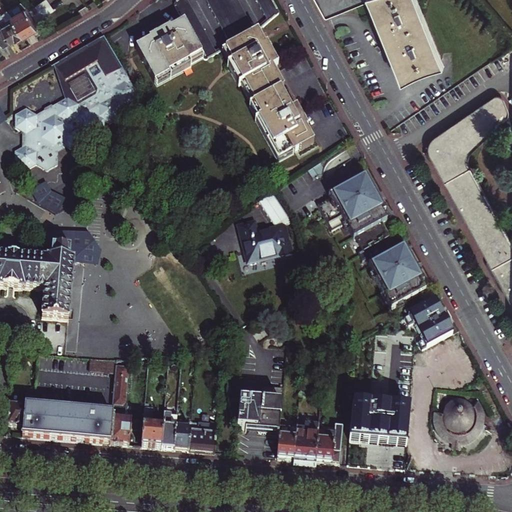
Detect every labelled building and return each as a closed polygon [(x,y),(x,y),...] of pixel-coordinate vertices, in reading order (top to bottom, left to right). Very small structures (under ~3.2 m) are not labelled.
[(47,0),(44,0),(37,4),(41,11),(50,6),(47,0)] [(156,89),(190,70),(189,67),(203,59),(204,62),(216,55),(210,44),(206,38),(203,32),(200,26),(196,20),(193,14),(191,10),(189,8),(185,0),(178,0),(172,5),(177,14),(181,20),(182,23),(169,31),(168,29),(147,40),(148,42),(134,50),(156,89)] [(273,70),(278,67),(267,46),(266,47),(257,33),(255,34),(249,22),(245,16),(242,10),(238,4),(236,0),(203,0),(207,5),(210,12),(214,18),(217,24),(218,26),(221,30),(224,36),(230,47),(226,50),(235,66),(229,70),(240,90),(242,89),(253,108),(251,109),(259,123),(256,124),(279,165),(314,145),(307,131),(309,130),(298,109),(292,112),(281,92),(284,91),(273,70)] [(254,0),(259,8),(263,15),(268,24),(279,14),(276,8),(272,2),(271,0),(254,0)] [(316,0),(326,18),(370,0),(373,0),(385,28),(387,27),(401,63),(407,77),(440,65),(425,27),(413,0),(316,0)] [(13,17),(24,36),(38,28),(26,7),(12,15),(13,17)] [(0,12),(0,24),(11,44),(24,36),(13,17),(6,21),(3,15),(0,12)] [(0,44),(4,48),(11,44),(0,24),(0,44)] [(123,109),(139,100),(113,56),(103,38),(68,59),(80,75),(85,72),(96,91),(95,94),(102,103),(116,122),(120,120),(120,107),(123,109)] [(68,59),(54,67),(64,84),(80,75),(68,59)] [(95,94),(91,89),(89,95),(83,99),(75,97),(72,91),(73,84),(80,80),(85,82),(80,75),(64,84),(54,67),(64,101),(67,100),(77,107),(94,97),(95,94)] [(85,72),(80,75),(85,82),(88,82),(91,89),(95,94),(96,91),(85,72)] [(56,156),(49,151),(66,141),(65,150),(76,157),(86,151),(87,139),(91,141),(103,134),(104,124),(108,127),(116,122),(102,103),(95,94),(94,97),(77,107),(67,100),(64,101),(55,107),(55,109),(51,111),(49,110),(42,114),(41,118),(34,122),(34,119),(24,113),(14,119),(13,132),(24,139),(24,149),(14,155),(13,169),(23,175),(35,168),(45,174),(56,168),(56,156)] [(464,207),(489,253),(495,265),(494,266),(493,267),(493,269),(492,270),(492,271),(492,273),(492,274),(493,276),(501,290),(503,291),(504,292),(506,293),(508,293),(510,293),(511,292),(511,245),(492,210),(469,167),(468,164),(468,162),(468,159),(468,157),(468,155),(469,152),(471,150),(472,148),(483,137),(495,125),(496,124),(496,123),(495,122),(503,115),(505,115),(506,115),(506,114),(507,114),(506,110),(502,100),(501,99),(499,98),(497,98),(496,99),(496,101),(485,108),(484,106),(454,127),(456,129),(439,140),(436,139),(429,147),(428,149),(428,151),(427,154),(428,156),(429,158),(432,160),(435,160),(438,160),(464,207)] [(49,151),(56,156),(65,150),(66,141),(49,151)] [(320,165),(307,174),(312,182),(318,178),(321,178),(320,165)] [(485,257),(438,170),(431,174),(479,261),(485,257)] [(331,200),(319,206),(333,232),(350,222),(354,229),(350,231),(355,239),(356,238),(364,251),(359,254),(364,262),(367,260),(375,274),(378,272),(382,279),(375,282),(383,297),(386,295),(390,301),(387,303),(391,311),(426,292),(412,267),(414,266),(405,248),(398,252),(383,225),(387,222),(373,198),(376,196),(366,177),(330,197),(331,200)] [(50,248),(85,250),(86,238),(75,219),(76,204),(75,200),(71,192),(63,195),(55,191),(47,194),(40,190),(36,196),(34,201),(46,209),(38,217),(47,223),(37,234),(36,247),(50,248)] [(273,261),(273,264),(288,260),(280,233),(289,227),(294,223),(275,193),(266,199),(261,202),(278,228),(279,233),(255,239),(254,235),(251,236),(250,230),(234,235),(237,245),(243,269),(246,271),(252,270),(253,266),(273,261)] [(0,256),(0,289),(26,291),(26,290),(46,291),(44,319),(70,321),(73,286),(74,264),(77,264),(77,261),(84,261),(85,250),(50,248),(50,259),(48,259),(47,260),(18,258),(18,256),(9,256),(9,258),(0,256)] [(168,268),(153,278),(180,319),(194,310),(183,292),(189,288),(184,280),(178,284),(168,268)] [(417,345),(422,353),(452,337),(434,303),(403,320),(408,328),(415,325),(424,341),(417,345)] [(211,324),(195,328),(198,344),(215,340),(211,324)] [(109,447),(128,448),(130,432),(135,432),(136,422),(123,421),(124,418),(127,415),(122,409),(125,406),(128,373),(124,369),(116,369),(112,418),(109,447)] [(273,427),(280,427),(283,391),(260,389),(259,405),(253,404),(253,408),(251,434),(261,435),(272,436),(273,427)] [(352,405),(349,442),(406,447),(410,409),(396,408),(396,405),(360,402),(359,406),(352,405)] [(251,434),(253,408),(253,404),(248,404),(238,403),(237,421),(236,431),(245,432),(245,434),(251,434)] [(480,408),(471,413),(470,411),(467,409),(465,407),(462,406),(459,406),(456,406),(453,407),(450,408),(448,410),(446,412),(444,415),(443,418),(433,417),(433,420),(433,424),(433,427),(434,430),(436,433),(437,436),(439,438),(441,440),(444,442),(446,444),(449,445),(452,446),(451,452),(459,453),(459,447),(463,446),(466,445),(470,444),(473,442),(475,439),(478,436),(480,433),(482,430),(483,426),(484,421),(483,417),(480,409),(480,408)] [(8,408),(7,428),(21,429),(22,424),(23,411),(23,409),(8,408)] [(161,451),(163,425),(152,424),(153,411),(144,410),(141,450),(156,451),(161,451)] [(109,447),(112,418),(92,416),(90,416),(23,411),(22,424),(21,429),(20,439),(46,441),(103,446),(109,447)] [(161,451),(174,452),(176,423),(176,416),(164,415),(163,425),(161,451)] [(188,454),(190,430),(191,424),(176,423),(174,452),(188,454)] [(296,430),(293,463),(315,465),(315,456),(317,432),(318,426),(302,425),(302,431),(296,430)] [(338,467),(342,428),(334,427),(333,434),(317,432),(315,456),(315,465),(338,467)] [(277,461),(293,463),(296,430),(280,429),(279,437),(277,461)] [(188,454),(213,456),(215,436),(198,434),(198,431),(190,430),(188,454)]
